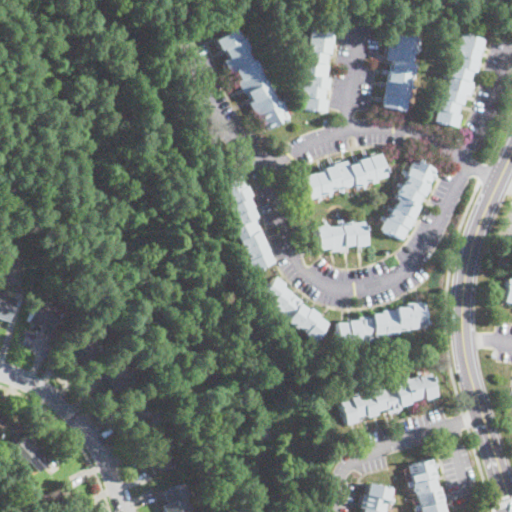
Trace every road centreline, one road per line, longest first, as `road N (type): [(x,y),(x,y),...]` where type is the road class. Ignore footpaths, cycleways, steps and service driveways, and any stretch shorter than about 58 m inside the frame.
road 1 (residential): [(190,53),(226,131),(277,166),(276,199),(293,256),(326,285),(354,287),(403,270),(468,165)]
road 2 (tertiary): [(511,149),(464,274),(463,338),(482,412)]
road 3 (residential): [(498,179),(418,131),(394,126),(326,135),(277,166)]
road 4 (residential): [(0,369),(45,391),(85,426),(127,511)]
